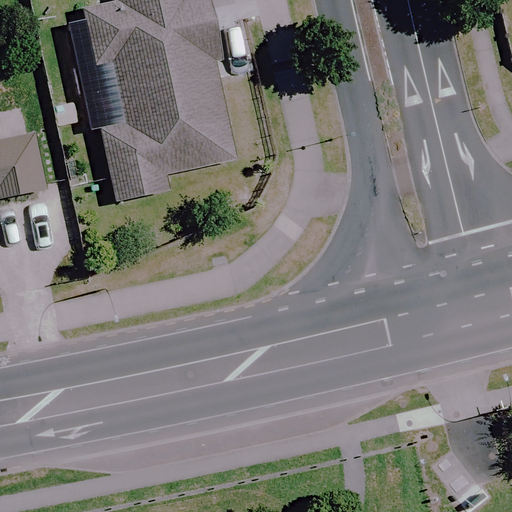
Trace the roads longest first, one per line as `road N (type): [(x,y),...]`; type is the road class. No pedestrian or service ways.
road 1 (secondary): [(0,413),(323,346),(437,308)]
road 2 (residential): [(437,308),(367,0)]
